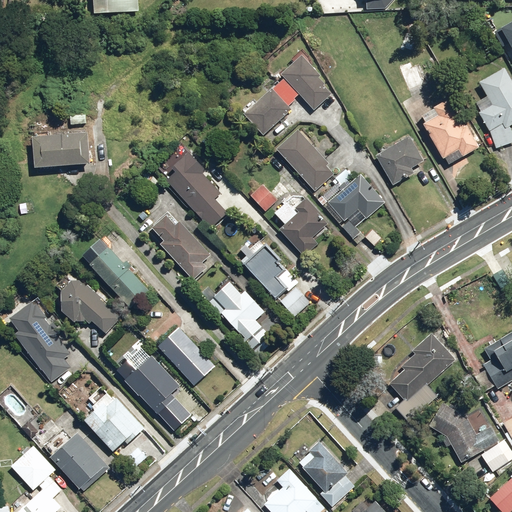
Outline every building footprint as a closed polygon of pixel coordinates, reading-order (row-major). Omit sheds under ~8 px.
[(138,0),(94,0),(95,12),(139,12),(138,0)] [(413,50),(416,34),(407,33),(404,48),(413,50)] [(305,56),(283,77),(285,78),(246,114),(266,136),(293,110),(289,105),(300,95),(314,111),(334,92),(321,78),(323,75),(305,56)] [(415,68),(412,69),(409,62),(399,66),(409,91),(419,87),(422,86),(415,68)] [(511,79),(505,67),(488,77),(490,81),(482,86),(487,97),(477,103),(481,112),(480,112),(491,131),(497,149),(511,141),(511,130),(511,127),(511,125),(511,79)] [(431,138),(444,159),(446,157),(450,165),(480,147),(467,126),(464,128),(449,102),(422,117),(426,123),(424,124),(432,137),(431,138)] [(88,130),(31,136),(35,169),(92,163),(88,130)] [(298,130),(277,149),(315,191),(336,172),(298,130)] [(395,186),(416,173),(413,169),(425,161),(409,136),(376,158),(395,186)] [(167,180),(210,229),(228,213),(216,198),(221,194),(203,174),(207,170),(191,152),(172,169),(175,172),(167,180)] [(328,203),(346,223),(343,226),(354,238),(361,231),(358,227),(386,202),(361,174),(328,203)] [(264,184),(251,196),(267,212),(279,201),(264,184)] [(286,224),(280,230),(298,249),(304,257),(319,244),(313,237),(329,223),(328,222),(306,198),(300,204),(294,197),(276,213),(286,224)] [(212,255),(181,220),(179,222),(170,212),(152,227),(164,241),(162,244),(193,280),(208,267),(204,262),(212,255)] [(373,230),(366,237),(375,246),(382,239),(373,230)] [(149,291),(131,270),(134,267),(128,260),(125,263),(102,238),(83,255),(131,308),(149,291)] [(247,257),(241,262),(276,299),(286,290),(288,292),(296,285),(292,281),(295,278),(280,261),(282,259),(267,243),(265,246),(260,241),(251,249),(246,245),(241,250),(247,257)] [(501,269),(492,275),(503,290),(511,284),(501,269)] [(88,285),(87,286),(82,281),(74,281),(68,274),(56,285),(62,292),(63,311),(74,323),(94,322),(106,333),(120,320),(96,295),(97,294),(88,285)] [(244,340),(258,356),(275,341),(270,335),(278,328),(265,314),(267,312),(247,290),(242,294),(230,281),(214,294),(209,288),(203,293),(222,315),(224,314),(245,338),(244,340)] [(313,300),(299,286),(282,303),(296,317),(313,300)] [(39,297),(7,325),(54,384),(71,370),(63,360),(71,353),(57,335),(63,331),(55,321),(51,325),(46,320),(53,314),(39,297)] [(159,347),(195,386),(218,366),(181,326),(159,347)] [(511,329),(491,343),(483,347),(490,359),(484,362),(500,389),(511,381),(511,329)] [(395,407),(400,412),(409,421),(437,395),(428,385),(457,358),(433,332),(414,350),(416,352),(402,365),(406,369),(391,384),(404,398),(395,407)] [(173,395),(182,387),(153,356),(151,357),(142,348),(119,370),(127,379),(126,381),(159,416),(177,399),(173,395)] [(146,430),(117,397),(112,401),(107,395),(96,405),(89,398),(83,404),(89,411),(94,407),(96,410),(84,420),(114,453),(129,439),(132,442),(146,430)] [(467,415),(443,402),(431,427),(446,435),(442,438),(446,447),(451,444),(460,461),(501,441),(492,425),(477,432),(467,415)] [(58,436),(56,433),(44,444),(46,446),(42,450),(82,494),(111,468),(78,433),(72,438),(65,430),(58,436)] [(323,490),(321,492),(333,506),(355,486),(345,474),(348,472),(320,439),(308,448),(315,456),(303,467),(323,490)] [(511,460),(498,443),(482,455),(495,472),(511,460)] [(43,490),(19,511),(57,511),(62,507),(54,498),(63,490),(50,477),(58,470),(35,446),(13,466),(35,490),(40,486),(43,490)] [(265,503),(272,511),(321,511),(325,509),(323,507),(290,467),(276,479),(283,488),(265,503)] [(511,475),(511,477),(511,479),(491,499),(503,511),(511,511),(511,475)] [(352,509),(354,511),(386,511),(375,500),(370,504),(365,498),(352,509)]
